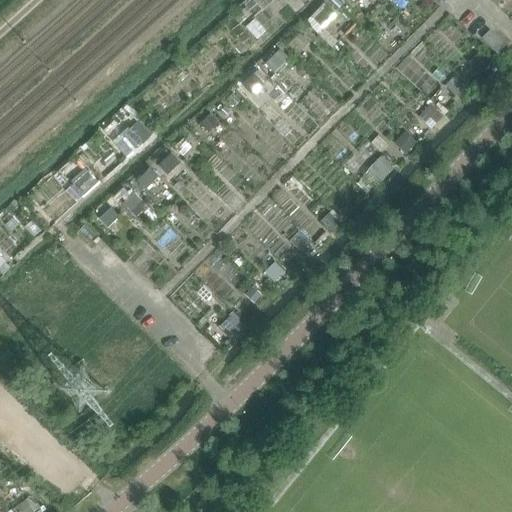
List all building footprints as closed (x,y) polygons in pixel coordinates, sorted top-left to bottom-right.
[(323,4),(311,16),(320,25),(332,13),(323,4)] [(246,9),(234,19),(239,26),(252,15),(246,9)] [(255,19),(245,28),(256,40),(266,31),(255,19)] [(489,31),(482,38),(497,54),(505,46),(489,31)] [(299,34),(288,45),(298,55),(309,45),(299,34)] [(279,50),(264,64),(274,75),(286,63),(286,62),(288,59),(279,50)] [(477,54),(468,63),(479,74),(488,66),(477,54)] [(257,71),(242,85),(250,94),(254,94),(267,81),(257,71)] [(452,78),(446,85),(457,95),(463,88),(452,78)] [(297,87),(290,94),(295,99),(302,92),(297,87)] [(279,92),(272,99),(277,104),(284,97),(279,92)] [(233,94),(227,100),(234,107),(240,101),(233,94)] [(431,105),(421,115),(433,126),(442,117),(431,105)] [(224,107),(219,113),(224,118),(229,112),(224,107)] [(211,113),(198,124),(206,133),(218,122),(211,113)] [(138,121),(129,130),(142,144),(151,136),(138,121)] [(405,133),(397,141),(407,151),(415,142),(405,133)] [(378,136),(371,144),(380,153),(387,145),(378,136)] [(82,149),(76,155),(89,169),(95,163),(82,149)] [(171,154),(158,166),(167,175),(179,163),(171,154)] [(380,157),(372,166),(385,178),(393,169),(380,157)] [(150,168),(136,181),(145,190),(158,177),(150,168)] [(88,171),(72,185),(82,196),(98,183),(88,171)] [(134,193),(122,204),(130,212),(142,201),(134,193)] [(110,209),(99,220),(107,229),(119,218),(110,209)] [(330,215),(322,223),(330,232),(339,224),(330,215)] [(84,226),(77,233),(88,244),(95,236),(84,226)] [(298,232),(289,242),(301,253),(310,243),(298,232)] [(267,270),(264,272),(271,279),(274,282),(284,272),(274,262),(267,270)] [(203,287),(197,293),(205,302),(211,296),(203,287)] [(252,287),(245,295),(254,304),(261,295),(252,287)] [(229,317),(220,325),(234,339),(242,330),(241,329),(245,325),(232,312),(228,316),(229,317)] [(34,511),(26,500),(11,510),(11,511),(34,511)]
